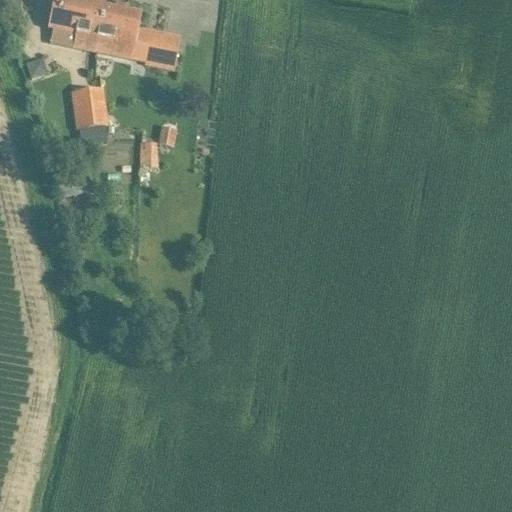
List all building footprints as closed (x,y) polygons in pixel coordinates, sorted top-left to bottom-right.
[(88,54),(94,55),(101,18),(103,7),(66,0),(53,0),(48,31),(75,36),(72,51),(88,54)] [(101,18),(94,55),(148,66),(147,69),(174,74),(180,41),(138,33),(141,15),(103,7),(101,18)] [(76,97),(81,132),(107,129),(108,129),(104,94),(76,97)] [(107,129),(81,132),(82,148),(108,144),(107,132),(107,129)] [(161,130),(158,147),(173,150),(176,132),(161,130)] [(158,171),(158,145),(141,146),(141,171),(158,171)]
